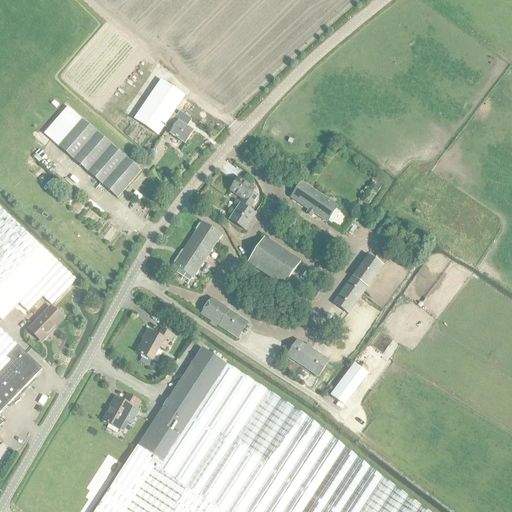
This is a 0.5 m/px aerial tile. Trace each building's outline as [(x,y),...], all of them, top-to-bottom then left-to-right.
[(161,80),(135,119),(159,136),(165,127),(172,132),(171,134),(185,144),(194,132),(186,127),(192,119),(180,112),(174,120),(170,118),(184,98),(161,80)] [(141,171),(82,120),(68,108),(45,135),(59,147),(118,198),(141,171)] [(259,197),(253,193),(255,190),(239,179),(231,190),(244,199),(230,220),(245,230),(256,214),(250,210),(259,197)] [(291,197),(328,222),(338,207),(301,182),(291,197)] [(42,298),(51,306),(76,280),(0,207),(0,318),(2,321),(19,303),(28,312),(42,298)] [(293,217),(284,230),(298,242),(309,230),(293,217)] [(174,266),(193,278),(222,234),(203,222),(201,225),(200,224),(196,229),(198,230),(180,258),(178,257),(174,262),(176,263),(174,266)] [(248,263),(285,287),(301,261),(264,237),(248,263)] [(351,279),(366,290),(384,265),(369,254),(351,279)] [(305,290),(316,298),(323,287),(311,279),(305,290)] [(366,290),(351,279),(334,303),(348,314),(366,290)] [(202,314),(212,321),(211,323),(216,327),(218,325),(239,338),(249,323),(212,299),(202,314)] [(51,308),(30,331),(42,342),(63,319),(51,308)] [(0,426),(2,424),(0,421),(0,413),(42,370),(0,329),(0,426)] [(152,361),(160,347),(165,350),(173,336),(162,329),(158,336),(148,331),(136,352),(152,361)] [(297,340),(287,355),(319,377),(329,362),(311,350),(312,348),(306,344),(305,346),(297,340)] [(154,421),(138,446),(95,511),(427,511),(408,497),(320,428),(202,348),(155,421),(154,421)] [(355,365),(331,397),(343,407),(368,374),(355,365)] [(120,430),(133,407),(136,409),(140,401),(128,394),(124,401),(116,397),(103,421),(120,430)]
